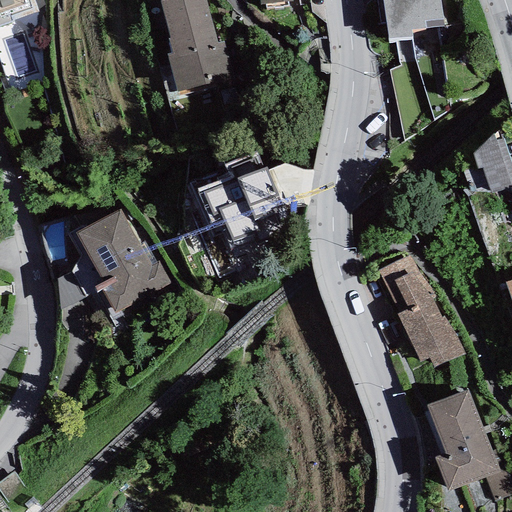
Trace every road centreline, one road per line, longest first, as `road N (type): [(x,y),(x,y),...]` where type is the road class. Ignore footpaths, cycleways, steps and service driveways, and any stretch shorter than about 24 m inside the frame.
road 1 (tertiary): [(345,0),(353,67),(332,230),(396,431),(399,511)]
road 2 (residential): [(0,441),(33,380),(40,302)]
road 3 (residential): [(40,302),(0,168)]
